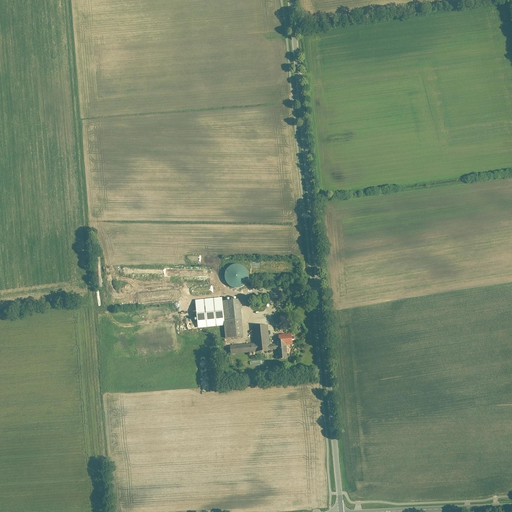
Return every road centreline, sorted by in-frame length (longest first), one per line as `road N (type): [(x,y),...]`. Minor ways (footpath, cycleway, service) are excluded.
road 1 (tertiary): [(291,0),(340,511)]
road 2 (tertiary): [(378,511),(511,506)]
